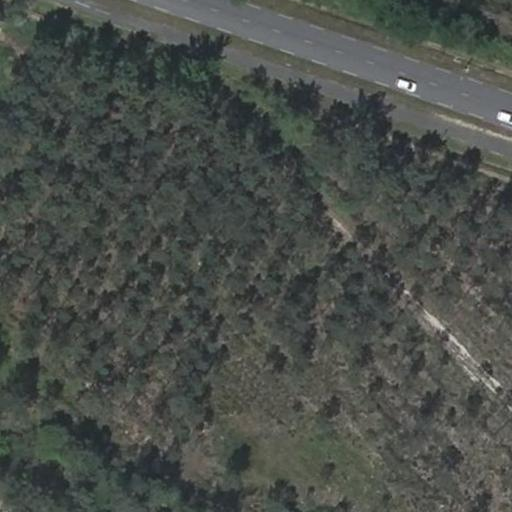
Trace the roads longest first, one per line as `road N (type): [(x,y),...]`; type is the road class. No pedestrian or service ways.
road 1 (track): [(167,0),(221,90),(511,398)]
road 2 (tertiary): [(511,109),(190,0)]
